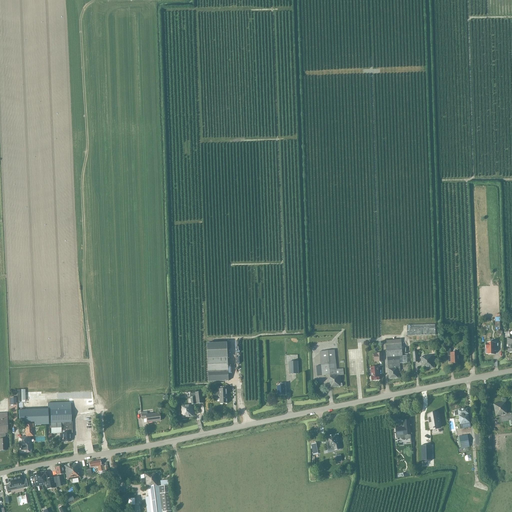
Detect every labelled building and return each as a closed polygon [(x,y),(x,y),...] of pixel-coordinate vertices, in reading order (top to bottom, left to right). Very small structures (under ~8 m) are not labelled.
[(407,325),(407,336),(435,335),(435,325),(407,325)] [(207,342),(208,359),(228,358),(227,342),(207,342)] [(361,358),(360,342),(356,342),(356,348),(347,348),(347,359),(361,358)] [(488,343),(486,343),(486,349),(488,349),(488,355),(494,354),(494,349),(496,349),(496,343),(494,343),(494,342),(488,343)] [(387,357),(388,364),(407,363),(407,356),(402,356),(402,344),(386,345),(387,357)] [(451,354),(450,349),(447,349),(447,357),(450,357),(451,364),(459,364),(458,353),(451,354)] [(322,376),(330,375),(338,374),(338,376),(341,375),(344,375),(343,369),(337,369),(337,364),(335,350),(320,352),(321,366),(316,366),(317,376),(322,376)] [(424,358),(420,358),(421,369),(434,368),(433,356),(424,357),(424,358)] [(228,358),(208,359),(208,382),(229,381),(228,358)] [(289,362),(289,374),(299,374),(298,362),(289,362)] [(400,371),(400,363),(388,364),(389,379),(399,378),(399,371),(400,371)] [(375,367),(371,368),(371,372),(371,377),(370,377),(370,378),(369,379),(370,380),(371,380),(372,380),(372,381),(379,380),(378,367),(375,367)] [(330,375),(331,381),(330,381),(330,388),(343,387),(343,384),(342,384),(341,375),(338,376),(338,374),(330,375)] [(219,390),(220,404),(228,403),(227,389),(219,390)] [(54,390),(43,394),(46,400),(57,396),(54,390)] [(203,404),(202,393),(190,394),(192,405),(182,407),(182,410),(181,410),(182,418),(195,417),(193,405),(203,404)] [(34,410),(19,411),(20,422),(35,422),(35,425),(49,424),(49,421),(51,421),(52,434),(59,433),(61,433),(61,424),(72,423),(72,422),(71,402),(48,403),(48,409),(46,410),(34,410)] [(501,422),(509,421),(510,426),(511,425),(511,419),(511,413),(507,414),(505,402),(494,404),(496,416),(499,415),(501,422)] [(471,428),(468,409),(458,410),(458,411),(454,411),(455,416),(459,415),(461,429),(471,428)] [(141,413),(142,419),(146,419),(147,423),(160,421),(159,414),(147,415),(147,413),(141,413)] [(438,413),(428,415),(431,429),(433,429),(435,429),(441,428),(438,413)] [(396,427),(397,437),(401,437),(401,438),(402,438),(403,439),(404,439),(411,439),(409,420),(404,420),(404,427),(396,427)] [(72,423),(61,424),(61,433),(63,433),(64,441),(65,441),(65,442),(66,442),(66,443),(67,443),(68,442),(68,441),(71,441),(71,433),(72,433),(72,423)] [(22,438),(19,439),(20,453),(32,452),(30,437),(33,437),(32,424),(25,424),(26,437),(22,438)] [(338,434),(326,437),(328,448),(332,447),(332,448),(337,447),(337,450),(341,449),(341,446),(338,434)] [(468,435),(459,437),(461,449),(469,447),(468,435)] [(431,445),(421,445),(421,461),(432,460),(431,445)] [(97,467),(98,472),(108,470),(107,465),(103,466),(103,465),(101,465),(100,461),(89,463),(89,468),(97,467)] [(65,466),(67,480),(80,478),(78,464),(74,465),(74,464),(65,466)] [(57,477),(53,477),(53,478),(54,483),(58,483),(58,482),(61,482),(60,475),(62,475),(64,474),(63,467),(61,467),(56,468),(57,477)] [(43,472),(40,473),(42,485),(46,485),(47,489),(54,488),(52,477),(48,478),(46,472),(43,473),(43,472)] [(39,473),(34,474),(36,487),(42,485),(40,473),(39,473)] [(146,488),(147,487),(158,486),(157,473),(144,474),(145,479),(141,479),(142,485),(146,484),(146,488)] [(9,485),(6,485),(7,492),(17,489),(16,487),(23,485),(23,488),(28,487),(26,479),(22,480),(21,478),(22,478),(21,477),(16,478),(13,479),(9,480),(8,480),(8,481),(9,485)] [(478,511),(485,489),(471,485),(463,511),(478,511)] [(161,511),(162,511),(159,486),(158,486),(147,487),(148,497),(150,511),(161,511)] [(171,511),(169,493),(168,486),(159,486),(160,494),(162,511),(167,511),(171,511)] [(128,495),(125,495),(125,501),(128,501),(128,505),(134,505),(134,499),(128,499),(128,495)]
